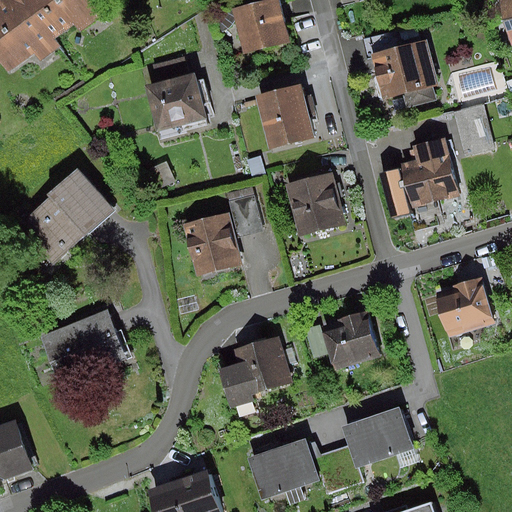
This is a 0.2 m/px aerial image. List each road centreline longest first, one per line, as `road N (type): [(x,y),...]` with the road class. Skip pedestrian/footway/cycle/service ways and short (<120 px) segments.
road 1 (residential): [(393,265),(233,314),(202,345),(163,440),(120,466),(10,508)]
road 2 (residential): [(324,0),(393,265)]
road 3 (residential): [(511,231),(393,265)]
